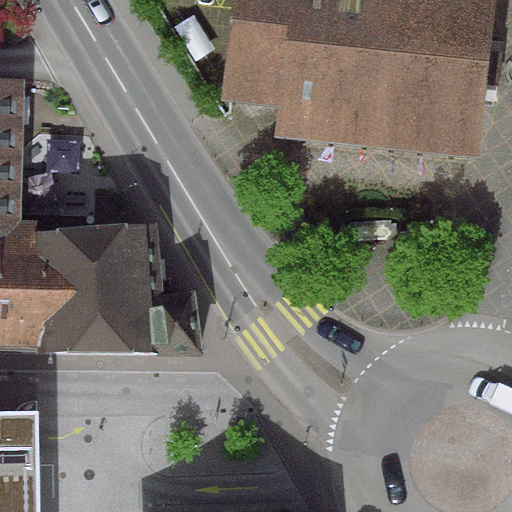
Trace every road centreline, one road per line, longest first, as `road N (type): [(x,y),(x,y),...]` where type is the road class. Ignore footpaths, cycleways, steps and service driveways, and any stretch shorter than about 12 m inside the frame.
road 1 (primary): [(72,0),(283,329),(318,366)]
road 2 (residential): [(0,384),(207,384),(318,366)]
road 3 (primary): [(494,366),(432,369),(385,407)]
